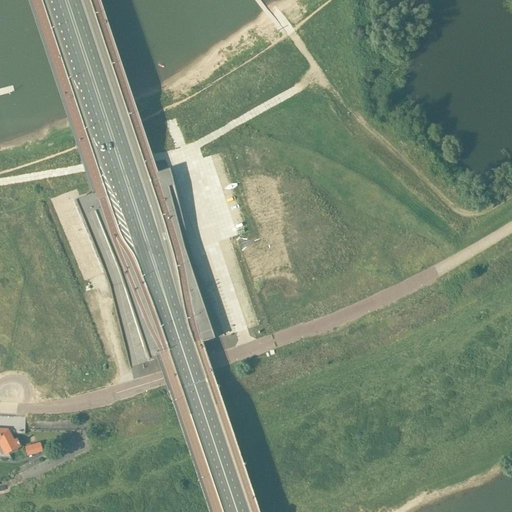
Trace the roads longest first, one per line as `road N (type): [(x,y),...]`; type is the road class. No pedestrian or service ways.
road 1 (primary): [(57,0),(231,511)]
road 2 (primary): [(239,511),(74,0)]
road 3 (track): [(0,182),(180,148),(320,74)]
road 4 (unclassified): [(25,408),(90,401),(250,352)]
road 5 (track): [(320,74),(368,136),(436,190)]
